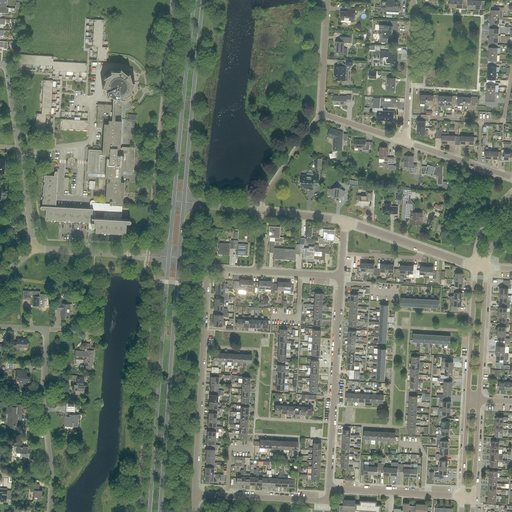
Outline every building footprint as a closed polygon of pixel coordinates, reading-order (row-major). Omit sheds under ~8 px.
[(398,11),(400,11),(400,6),(398,6),(399,2),(395,2),(395,0),(386,0),(387,5),(382,5),(381,12),(386,12),(386,14),(398,14),(398,11)] [(455,0),(456,8),(463,8),(463,9),(465,9),(465,0),(455,0)] [(467,0),(468,0),(467,0),(465,0),(465,9),(468,9),(468,8),(474,9),(475,0),(473,0),(472,0),(467,0)] [(475,0),(474,9),(481,9),(481,10),(484,10),(485,1),(482,1),(482,0),(473,0),(475,0)] [(491,10),(491,17),(503,17),(503,10),(499,10),(499,7),(491,7),(491,10)] [(354,23),(355,9),(348,9),(347,13),(345,13),(345,12),(341,11),(340,20),(351,21),(351,22),(354,23)] [(503,17),(491,17),(490,23),(490,26),(498,26),(498,24),(499,24),(499,19),(503,19),(503,17)] [(399,26),(398,26),(398,21),(391,21),(391,26),(379,25),(379,30),(382,30),(382,34),(380,34),(380,42),(387,43),(388,38),(392,38),(393,33),(392,33),(392,31),(399,32),(399,26)] [(490,28),(490,35),(498,36),(498,29),(498,26),(490,26),(490,28)] [(489,42),(489,45),(497,45),(497,42),(498,42),(498,36),(490,35),(489,42)] [(351,43),(352,38),(340,37),(340,42),(336,41),(336,53),(343,53),(343,55),(347,55),(348,49),(344,49),(344,43),(351,43)] [(497,45),(489,45),(488,47),(489,47),(489,54),(497,55),(497,48),(497,45)] [(397,59),(397,54),(391,54),(391,52),(380,51),(380,58),(384,58),(384,62),(383,65),(395,66),(395,62),(394,62),(394,59),(397,59)] [(497,55),(489,54),(488,61),(488,63),(496,64),(496,61),(497,61),(497,55)] [(496,64),(488,63),(488,66),(488,73),(496,73),(497,67),(496,67),(496,64)] [(345,81),(346,66),(335,66),(335,69),(336,69),(336,71),(335,71),(335,76),(336,76),(336,80),(345,81)] [(113,105),(98,104),(97,127),(103,128),(103,124),(106,124),(104,150),(89,149),(87,173),(107,174),(107,178),(108,178),(107,201),(110,201),(110,204),(90,203),(90,208),(56,207),(58,173),(58,172),(57,172),(57,171),(56,171),(55,172),(55,173),(54,176),(44,176),(43,206),(42,206),(41,206),(41,207),(41,208),(41,209),(42,209),(46,210),(46,220),(90,222),(89,226),(92,226),(92,227),(92,228),(93,228),(94,228),(94,227),(97,227),(97,231),(126,233),(127,223),(128,223),(129,223),(129,222),(130,221),(129,221),(129,220),(128,220),(120,219),(121,205),(122,205),(123,182),(120,182),(120,175),(122,175),(122,171),(132,172),(132,171),(134,171),(135,148),(122,147),(122,148),(120,148),(122,121),(122,105),(121,99),(119,99),(119,97),(120,97),(120,98),(126,99),(125,97),(133,92),(133,91),(131,90),(134,82),(135,82),(135,81),(132,82),(130,73),(130,72),(128,74),(121,69),(121,68),(120,68),(120,71),(111,70),(110,70),(112,72),(104,77),(103,78),(106,79),(103,87),(102,87),(102,88),(105,87),(107,96),(107,97),(111,93),(112,96),(113,96),(113,105)] [(487,80),(487,82),(495,83),(496,80),(496,73),(488,73),(488,80),(487,80)] [(396,83),(396,81),(395,81),(396,78),(387,78),(386,90),(395,91),(396,86),(395,86),(395,83),(396,83)] [(487,85),(487,92),(495,92),(496,86),(495,86),(495,83),(487,82),(487,85)] [(495,92),(487,92),(486,98),(486,102),(494,102),(495,99),(495,94),(499,95),(499,93),(495,92)] [(351,102),(352,96),(347,95),(347,97),(334,96),(334,104),(342,105),(346,105),(347,102),(351,102)] [(436,104),(437,95),(434,95),(434,96),(427,95),(427,106),(427,104),(434,104),(436,104)] [(439,95),(437,95),(436,104),(439,104),(439,105),(444,105),(443,108),(445,108),(446,96),(439,96),(439,95)] [(453,105),(455,105),(455,96),(453,96),(453,97),(446,96),(445,108),(448,108),(448,105),(453,105)] [(455,105),(458,105),(458,106),(462,106),(462,109),(464,109),(465,106),(464,106),(465,97),(458,97),(458,96),(455,96),(455,105)] [(472,98),(465,97),(464,106),(465,106),(464,109),(468,109),(469,106),(471,106),(474,106),(474,97),(472,97),(472,98)] [(380,98),(373,98),(373,112),(377,112),(377,121),(383,121),(384,122),(384,121),(393,122),(394,112),(382,111),(383,109),(380,108),(380,98)] [(418,121),(417,127),(425,128),(426,121),(430,122),(430,119),(421,118),(421,121),(418,121)] [(425,128),(417,127),(417,134),(425,135),(425,136),(428,136),(428,132),(425,132),(425,128)] [(342,150),(343,133),(331,129),(328,137),(334,139),(333,150),(342,150)] [(442,139),(442,144),(448,144),(449,136),(449,133),(442,133),(442,130),(440,130),(439,138),(442,139)] [(455,136),(449,136),(448,144),(455,144),(455,145),(458,145),(458,137),(455,136)] [(461,144),(467,145),(468,137),(461,136),(461,137),(458,137),(458,145),(461,145),(461,144)] [(468,137),(467,145),(474,145),(474,146),(477,146),(477,137),(474,137),(468,137)] [(369,150),(370,142),(366,142),(366,140),(355,140),(354,148),(363,148),(363,150),(369,150)] [(383,162),(384,162),(384,164),(394,164),(394,158),(387,157),(388,147),(380,147),(380,151),(379,151),(379,155),(380,155),(379,162),(382,162),(383,162)] [(502,153),(501,161),(504,161),(504,160),(511,161),(511,152),(504,152),(504,150),(502,150),(502,153)] [(499,152),(492,151),(492,160),(498,160),(498,161),(501,161),(502,153),(499,152)] [(417,173),(417,165),(414,165),(414,156),(405,156),(404,167),(411,167),(411,173),(417,173)] [(443,185),(443,176),(443,166),(439,166),(439,168),(436,167),(428,165),(427,167),(422,167),(421,174),(425,175),(425,174),(433,176),(434,173),(438,175),(438,184),(443,185)] [(318,186),(318,174),(315,174),(315,177),(307,177),(307,176),(301,175),(301,179),(302,180),(302,186),(304,188),(308,188),(309,189),(311,190),(311,185),(318,186)] [(344,196),(345,191),(344,191),(339,188),(337,187),(331,189),(328,189),(327,194),(330,194),(336,197),(338,198),(344,196)] [(412,189),(404,189),(403,200),(408,200),(408,204),(407,204),(406,218),(412,218),(413,220),(413,223),(421,224),(421,221),(422,221),(423,220),(423,219),(423,218),(423,217),(422,216),(422,213),(416,212),(416,210),(415,209),(415,205),(411,200),(412,189)] [(372,201),(372,193),(367,192),(366,196),(357,196),(357,205),(361,205),(362,204),(369,205),(369,201),(372,201)] [(398,214),(398,207),(391,206),(391,204),(385,204),(384,206),(383,206),(383,214),(391,214),(398,214)] [(275,238),(275,242),(283,242),(283,238),(280,237),(280,232),(280,227),(270,227),(269,231),(268,238),(275,238)] [(319,244),(325,245),(327,245),(328,241),(334,242),(334,235),(334,231),(324,230),(324,234),(323,234),(323,239),(320,239),(319,244)] [(300,238),(300,244),(299,253),(303,253),(302,259),(309,260),(309,259),(313,259),(313,260),(314,260),(314,259),(314,249),(310,249),(310,248),(304,248),(305,239),(300,238)] [(233,249),(234,241),(229,240),(229,244),(219,243),(218,254),(222,254),(222,255),(229,255),(229,249),(233,249)] [(234,241),(233,249),(237,249),(236,255),(243,256),(243,255),(247,255),(248,245),(238,244),(238,241),(234,241)] [(284,260),(285,249),(281,249),(274,248),(275,242),(271,241),(270,253),(274,253),(273,259),(280,260),(280,259),(284,259),(284,260)] [(285,249),(284,260),(285,260),(288,260),(295,261),(295,254),(299,255),(299,253),(300,244),(295,244),(295,249),(289,249),(285,249)] [(329,245),(327,245),(325,245),(325,249),(319,249),(319,245),(314,245),(314,249),(314,259),(317,260),(324,260),(325,254),(328,254),(329,245)] [(367,273),(368,264),(361,263),(361,267),(358,267),(357,274),(360,275),(360,274),(364,274),(364,281),(367,281),(367,273)] [(374,275),(377,276),(377,268),(374,268),(374,264),(368,264),(367,273),(370,273),(370,271),(374,272),(374,275)] [(384,274),(387,274),(388,265),(381,264),(380,268),(377,268),(377,276),(380,276),(380,272),(384,272),(384,274)] [(393,277),(397,277),(397,269),(394,269),(394,265),(388,265),(387,274),(387,277),(389,277),(389,275),(390,275),(390,274),(390,273),(394,273),(393,277)] [(400,273),(404,273),(404,275),(404,276),(407,277),(407,275),(407,266),(401,265),(400,265),(400,269),(397,269),(397,277),(400,277),(400,273)] [(417,278),(417,270),(414,270),(414,266),(413,266),(407,266),(407,276),(409,277),(410,274),(413,274),(413,278),(417,278)] [(420,274),(424,275),(423,276),(423,277),(426,278),(426,276),(427,267),(421,267),(421,266),(420,266),(420,270),(417,270),(417,278),(420,278),(420,274)] [(427,267),(426,276),(426,278),(429,278),(429,275),(433,275),(433,279),(436,279),(437,271),(433,271),(433,267),(427,267)] [(246,291),(246,281),(246,280),(246,281),(244,281),(244,280),(240,280),(240,282),(234,282),(233,288),(236,288),(236,292),(239,292),(239,291),(246,291)] [(451,289),(458,290),(459,287),(462,287),(463,280),(454,280),(454,282),(455,282),(455,286),(451,286),(451,289)] [(252,293),(255,293),(256,283),(253,283),(253,281),(252,281),(249,281),(246,281),(246,291),(252,291),(252,293)] [(256,283),(255,293),(258,293),(258,292),(265,292),(265,289),(265,282),(265,281),(265,282),(263,282),(263,281),(259,281),(259,283),(256,283)] [(274,295),(274,291),(275,284),(272,284),(272,282),(271,282),(268,282),(265,282),(265,289),(271,289),(271,291),(271,295),(274,295)] [(277,290),(284,290),(284,283),(282,283),(282,282),(278,282),(278,284),(275,284),(274,291),(277,291),(277,290)] [(287,283),(284,283),(284,290),(284,293),(291,294),(291,297),(293,297),(293,285),(291,285),(291,283),(290,283),(287,283)] [(500,295),(508,295),(508,289),(511,289),(511,286),(503,285),(503,288),(500,288),(500,295)] [(222,296),(228,297),(228,293),(224,293),(225,289),(215,288),(215,294),(222,294),(222,296)] [(453,299),(462,300),(462,293),(458,293),(458,290),(451,289),(451,292),(454,293),(454,297),(453,297),(453,296),(449,296),(449,299),(453,299)] [(24,290),(23,299),(27,299),(27,297),(30,297),(30,294),(33,294),(33,306),(39,306),(39,299),(44,300),(44,299),(47,299),(47,295),(44,295),(44,294),(40,294),(40,291),(27,291),(24,290)] [(351,294),(351,301),(359,301),(359,300),(359,296),(363,296),(363,294),(359,294),(359,292),(354,291),(354,294),(351,294)] [(401,306),(407,306),(408,299),(409,299),(409,294),(407,294),(407,298),(402,298),(401,306)] [(502,305),(510,305),(510,302),(508,302),(508,295),(500,295),(499,301),(502,301),(502,305)] [(228,297),(222,296),(222,299),(215,299),(215,304),(224,305),(224,301),(228,301),(228,297)] [(461,306),(462,300),(453,299),(452,302),(454,302),(453,306),(450,306),(450,309),(449,312),(457,312),(457,309),(458,306),(461,306)] [(70,318),(70,304),(62,304),(57,304),(57,310),(62,311),(62,312),(61,312),(61,318),(67,318),(68,318),(70,318)] [(224,305),(215,304),(214,310),(222,310),(221,313),(227,313),(227,312),(227,309),(223,309),(224,305)] [(314,312),(322,312),(322,306),(314,306),(314,305),(306,304),(306,307),(314,307),(314,311),(314,312)] [(499,307),(499,314),(507,315),(507,314),(509,315),(509,312),(507,312),(507,308),(510,308),(510,305),(502,305),(502,308),(499,307)] [(214,315),(214,320),(223,321),(223,317),(227,317),(227,313),(221,313),(221,315),(214,315)] [(507,315),(499,314),(498,320),(501,321),(501,324),(509,324),(509,321),(506,321),(507,315)] [(498,327),(498,333),(506,334),(506,327),(509,328),(509,324),(501,324),(501,327),(498,327)] [(500,343),(508,344),(510,344),(510,339),(505,338),(506,334),(498,333),(497,340),(500,340),(500,343)] [(28,343),(28,342),(28,340),(23,339),(23,340),(21,340),(21,339),(17,339),(17,342),(13,342),(13,349),(19,350),(20,347),(28,348),(28,343)] [(497,346),(497,352),(505,353),(505,347),(508,347),(508,344),(500,343),(500,346),(497,346)] [(312,349),(312,348),(301,347),(301,351),(306,351),(306,350),(312,350),(312,355),(319,356),(320,349),(312,349)] [(69,366),(69,371),(80,372),(80,370),(84,370),(84,369),(91,370),(92,362),(93,362),(94,350),(87,350),(87,352),(76,351),(75,359),(85,360),(85,366),(81,365),(81,367),(69,366)] [(505,353),(497,352),(496,359),(499,359),(499,363),(507,363),(507,360),(508,360),(509,359),(509,356),(508,356),(508,353),(505,353)] [(444,366),(444,368),(453,369),(453,362),(449,362),(450,359),(442,358),(442,361),(446,362),(445,366),(444,366)] [(438,378),(449,378),(449,376),(452,376),(453,369),(444,368),(444,371),(445,371),(445,375),(441,375),(438,375),(438,378)] [(31,381),(31,379),(30,379),(30,376),(26,376),(25,376),(25,372),(27,372),(27,371),(17,370),(16,381),(19,381),(19,383),(19,386),(23,387),(23,384),(30,384),(30,381),(31,381)] [(355,371),(355,379),(363,380),(363,375),(360,375),(360,371),(355,371)] [(210,383),(219,384),(219,378),(221,378),(222,375),(212,374),(212,377),(211,377),(211,378),(210,378),(210,381),(211,381),(211,382),(210,382),(210,383)] [(75,380),(75,382),(76,382),(75,385),(74,385),(74,390),(82,391),(82,389),(85,389),(85,385),(84,385),(84,383),(84,377),(77,377),(77,375),(69,375),(69,379),(75,380)] [(443,388),(452,388),(452,382),(448,382),(449,378),(438,378),(438,381),(441,381),(444,381),(444,385),(443,385),(441,385),(440,388),(443,388)] [(211,390),(211,392),(224,393),(224,391),(219,390),(219,384),(210,383),(210,384),(211,384),(211,386),(210,386),(210,389),(210,390),(211,390)] [(437,397),(440,398),(447,398),(448,395),(451,395),(452,388),(443,388),(443,391),(444,391),(444,395),(440,395),(437,394),(437,397)] [(224,393),(211,392),(210,395),(210,396),(209,396),(209,399),(210,399),(210,400),(209,400),(209,401),(218,402),(218,396),(224,396),(224,393)] [(447,398),(440,398),(440,401),(443,401),(443,405),(442,405),(442,408),(451,408),(451,402),(447,402),(447,398)] [(210,408),(210,410),(223,411),(226,411),(226,409),(217,409),(218,402),(209,401),(209,403),(210,403),(210,404),(209,404),(208,407),(209,407),(209,408),(210,408)] [(282,405),(283,406),(283,401),(281,401),(280,405),(275,405),(275,413),(281,413),(282,405)] [(22,405),(16,404),(16,407),(7,407),(6,414),(9,414),(8,427),(12,427),(12,425),(17,426),(17,421),(17,417),(18,417),(18,414),(21,414),(22,405)] [(75,407),(69,407),(66,407),(65,416),(65,425),(73,425),(73,427),(74,427),(74,426),(77,427),(78,419),(79,419),(80,419),(81,418),(81,417),(81,416),(81,415),(80,415),(75,414),(75,407)] [(439,414),(439,418),(446,418),(446,415),(450,415),(451,408),(442,408),(439,408),(439,411),(439,414)] [(208,418),(208,420),(217,420),(217,414),(222,414),(223,411),(210,410),(209,413),(209,414),(208,414),(208,417),(209,417),(209,418),(208,418)] [(441,425),(441,427),(450,428),(450,422),(446,421),(446,418),(439,418),(439,421),(442,421),(442,425),(441,425)] [(209,426),(209,429),(218,429),(219,427),(216,427),(217,420),(208,420),(208,421),(209,421),(209,422),(208,422),(208,425),(208,426),(209,426)] [(450,428),(441,427),(438,427),(437,430),(440,430),(442,430),(441,434),(438,434),(438,437),(445,438),(445,435),(449,435),(450,428)] [(207,436),(207,438),(216,438),(216,432),(218,432),(218,429),(209,429),(208,431),(208,432),(207,432),(207,435),(208,435),(208,437),(207,436)] [(351,437),(355,438),(355,435),(351,435),(351,430),(343,430),(343,436),(351,437)] [(396,433),(389,432),(389,440),(388,440),(388,445),(390,445),(390,440),(395,441),(396,433)] [(445,438),(438,437),(437,441),(437,447),(440,447),(448,448),(449,441),(445,441),(445,438)] [(216,438),(207,438),(207,439),(208,439),(208,440),(207,440),(207,443),(207,444),(208,444),(208,447),(217,447),(220,447),(220,445),(215,445),(216,438)] [(29,455),(29,449),(24,448),(24,446),(22,446),(22,443),(15,442),(15,447),(17,447),(17,452),(20,453),(20,457),(25,458),(25,457),(28,457),(29,455)] [(217,447),(208,447),(207,449),(207,450),(206,450),(206,453),(207,453),(207,454),(206,454),(206,456),(215,456),(215,450),(217,450),(217,447)] [(437,454),(436,457),(444,457),(444,454),(448,455),(448,448),(440,447),(439,450),(441,450),(440,454),(437,454)] [(207,462),(207,465),(216,465),(216,463),(214,463),(215,456),(206,456),(206,457),(207,457),(207,458),(206,458),(205,461),(206,461),(206,462),(207,462)] [(439,464),(438,467),(447,467),(448,461),(444,461),(444,457),(436,457),(436,460),(440,460),(440,464),(439,464)] [(371,474),(372,462),(369,461),(368,466),(365,466),(365,462),(362,462),(361,470),(365,470),(364,474),(371,474)] [(372,462),(371,474),(378,475),(378,471),(381,471),(382,463),(378,463),(378,467),(374,467),(374,462),(372,462)] [(384,475),(391,475),(391,463),(391,466),(388,466),(388,467),(384,467),(385,463),(382,463),(381,471),(384,471),(384,475)] [(391,463),(391,475),(397,476),(398,472),(401,472),(401,464),(398,464),(398,468),(394,468),(394,463),(391,463)] [(401,464),(401,472),(404,472),(404,476),(411,476),(411,465),(404,465),(401,464)] [(411,464),(411,465),(411,476),(417,477),(417,473),(421,473),(421,466),(418,465),(417,469),(414,469),(414,468),(414,464),(411,464)] [(216,465),(207,465),(206,467),(206,468),(205,468),(205,471),(206,471),(206,473),(205,473),(205,474),(214,474),(214,468),(216,468),(216,465)] [(447,474),(447,467),(438,467),(436,467),(436,470),(436,474),(435,477),(443,477),(443,474),(447,474)] [(214,474),(205,474),(205,475),(206,475),(206,476),(205,476),(204,479),(205,479),(205,480),(205,481),(205,482),(215,483),(215,480),(213,480),(214,474)] [(42,500),(42,490),(39,490),(39,485),(31,484),(31,491),(34,491),(34,499),(42,500)] [(377,505),(377,502),(360,501),(360,504),(355,504),(355,500),(344,500),(343,506),(337,505),(336,511),(339,511),(346,511),(346,509),(352,510),(351,511),(360,511),(360,510),(372,511),(380,511),(380,508),(382,505),(381,505),(377,505)] [(409,511),(410,506),(410,504),(404,503),(403,509),(394,508),(393,511),(409,511)]
